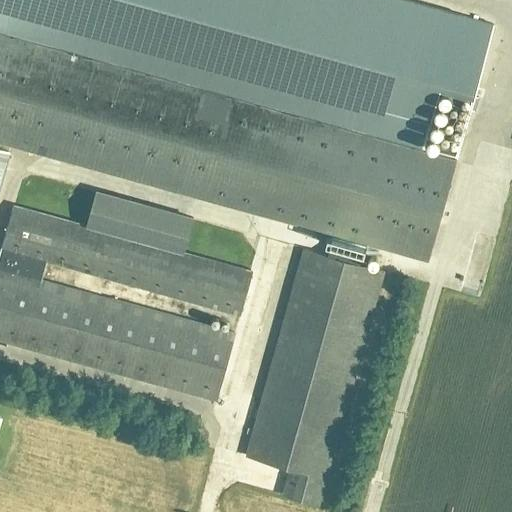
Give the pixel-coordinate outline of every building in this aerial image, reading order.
[(0,0),(0,30),(459,156),(494,25),(404,0),(0,0)] [(0,143),(429,262),(458,160),(0,33),(0,143)] [(0,149),(0,188),(10,152),(0,149)] [(1,247),(0,252),(0,339),(216,401),(234,335),(42,280),(48,260),(241,314),(252,272),(183,252),(194,214),(98,187),(87,225),(13,205),(1,247)] [(318,506),(385,273),(304,250),(245,457),(290,470),(282,496),(318,506)]
